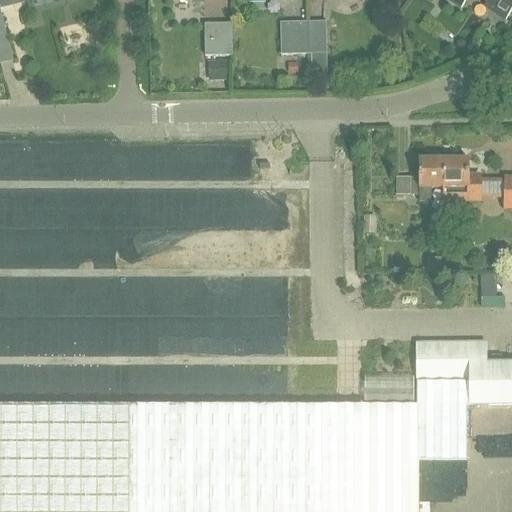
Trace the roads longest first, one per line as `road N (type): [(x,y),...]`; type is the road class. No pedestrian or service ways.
road 1 (unknown): [(321,113),(325,309),(336,334),(511,339)]
road 2 (unclassified): [(129,117),(363,112),(511,84)]
road 3 (unclassified): [(0,119),(129,117)]
